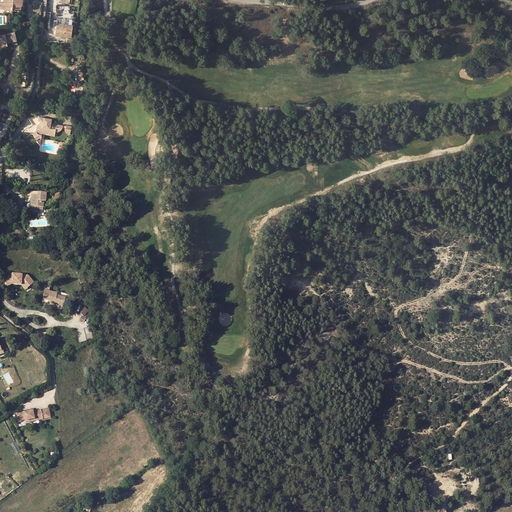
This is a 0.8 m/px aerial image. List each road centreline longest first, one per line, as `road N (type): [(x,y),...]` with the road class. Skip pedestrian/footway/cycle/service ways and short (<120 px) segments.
road 1 (residential): [(45,0),(37,83),(0,156)]
road 2 (unclassified): [(249,0),(339,7),(369,0)]
